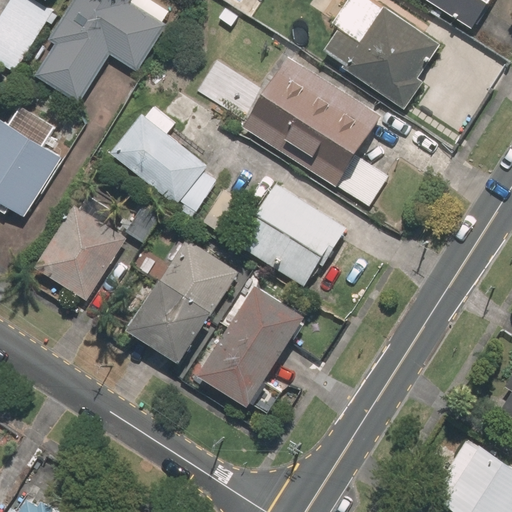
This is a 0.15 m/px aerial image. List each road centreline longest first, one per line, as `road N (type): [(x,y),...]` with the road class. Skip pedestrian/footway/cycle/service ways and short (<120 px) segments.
road 1 (tertiary): [(304,511),(511,185)]
road 2 (residential): [(269,511),(0,338)]
